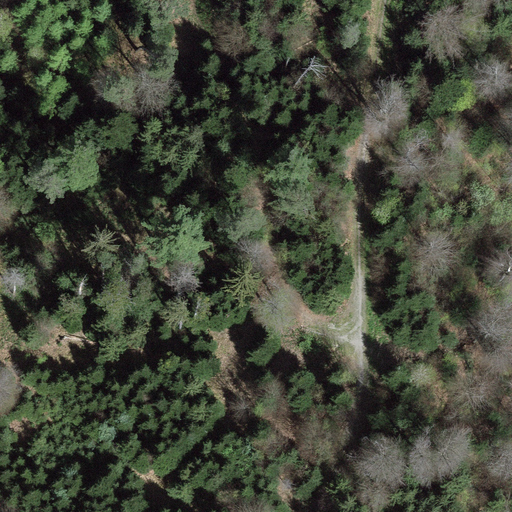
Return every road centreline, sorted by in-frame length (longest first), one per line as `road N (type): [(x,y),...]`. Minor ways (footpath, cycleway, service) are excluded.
road 1 (track): [(314,511),(364,383),(361,156),(385,0)]
road 2 (track): [(361,335),(309,328),(287,312),(267,262),(263,196),(234,97),(192,0)]
